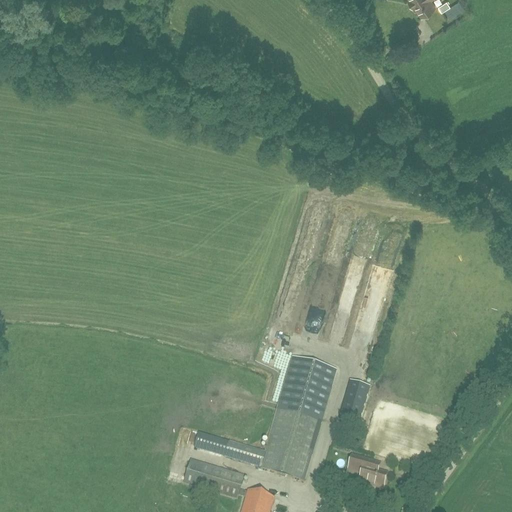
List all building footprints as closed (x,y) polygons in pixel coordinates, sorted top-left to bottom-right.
[(409,0),(410,1),(408,2),(412,9),(414,8),(421,18),(435,8),(430,1),(432,0),(409,0)] [(450,7),(447,2),(438,8),(442,13),(450,7)] [(393,187),(391,192),(405,195),(406,190),(393,187)] [(388,242),(376,287),(390,291),(401,245),(396,244),(388,242)] [(352,314),(360,290),(349,285),(340,310),(352,314)] [(261,468),(261,469),(304,482),(336,370),(292,358),(277,409),(278,409),(266,453),(229,443),(225,458),(261,468)] [(338,421),(358,427),(369,387),(350,381),(338,421)] [(194,449),(225,458),(229,443),(198,434),(194,449)] [(349,469),(362,473),(360,482),(384,488),(388,473),(379,471),(381,464),(352,456),(349,469)] [(270,511),(275,499),(248,492),(248,493),(240,491),(245,477),(191,461),(184,484),(238,500),(239,497),(245,499),(241,511),(270,511)] [(203,511),(213,511),(217,503),(204,498),(201,511),(203,511)]
